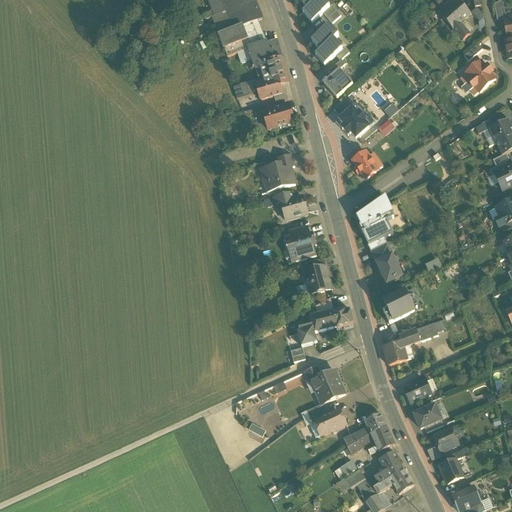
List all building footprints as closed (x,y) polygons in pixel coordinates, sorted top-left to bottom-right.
[(223,24),(227,34),(243,28),(258,22),(262,21),(262,20),(263,20),(254,0),(207,0),(213,12),(215,17),(227,13),(230,21),(229,22),(223,24)] [(299,0),(299,1),(308,11),(320,0),(299,0)] [(312,25),(323,15),(330,9),(321,0),(320,0),(308,11),(303,15),(312,25)] [(495,5),(498,22),(505,21),(505,19),(507,19),(503,1),(495,5)] [(441,18),(451,29),(457,24),(463,19),(465,18),(455,6),(441,18)] [(323,15),(328,20),(337,12),(332,7),(330,9),(323,15)] [(468,17),(474,24),(480,18),(474,11),(468,17)] [(204,15),(206,21),(212,18),(215,17),(213,12),(204,15)] [(341,18),(337,12),(328,20),(332,26),(341,18)] [(212,18),(219,37),(227,34),(223,24),(229,22),(230,21),(227,13),(215,17),(212,18)] [(432,23),(427,17),(419,24),(424,30),(432,23)] [(473,30),(463,19),(457,24),(466,35),(473,30)] [(251,49),(267,44),(258,22),(243,28),(248,41),(251,49)] [(451,29),(462,42),(467,37),(466,35),(457,24),(451,29)] [(312,43),(320,53),(334,42),(339,38),(330,27),(312,43)] [(219,37),(224,50),(248,41),(243,28),(227,34),(219,37)] [(224,50),(228,59),(238,55),(249,51),(249,49),(251,49),(248,41),(224,50)] [(253,62),(256,70),(262,68),(262,70),(265,69),(265,68),(268,67),(267,65),(271,64),(270,61),(266,49),(278,45),(276,41),(267,44),(251,49),(249,49),(249,51),(253,62)] [(342,52),(334,42),(320,53),(316,57),(325,67),(336,58),(342,52)] [(464,57),(468,63),(482,51),(478,46),(464,57)] [(342,52),(336,58),(341,63),(342,62),(350,55),(345,50),(342,52)] [(241,66),(253,62),(249,51),(238,55),(241,66)] [(278,59),(270,61),(271,64),(267,65),(268,67),(275,90),(280,89),(289,86),(282,60),(279,61),(278,59)] [(328,74),(332,78),(340,71),(346,66),(342,62),(341,63),(328,74)] [(475,87),(480,93),(496,80),(491,75),(492,73),(487,67),(486,68),(481,63),(465,75),(470,81),(469,83),(474,89),(475,87)] [(275,90),(268,67),(265,68),(265,69),(262,70),(262,68),(256,70),(261,85),(257,86),(260,94),(271,91),(271,92),(275,91),(275,90)] [(348,78),(346,78),(340,71),(332,78),(324,85),(337,100),(353,87),(352,85),(352,82),(350,80),(348,78)] [(470,81),(465,75),(460,80),(464,86),(469,83),(470,81)] [(253,83),(247,85),(235,88),(239,101),(251,97),(248,88),(254,86),(253,83)] [(466,95),(470,92),(474,89),(469,83),(464,86),(461,89),(466,95)] [(273,98),(275,105),(293,100),(289,86),(280,89),(282,96),(273,98)] [(474,98),(480,93),(475,87),(474,89),(470,92),(474,98)] [(275,91),(271,92),(273,98),(282,96),(280,89),(275,90),(275,91)] [(262,102),(273,98),(271,92),(271,91),(260,94),(262,102)] [(334,111),(342,120),(353,111),(356,108),(348,99),(334,111)] [(277,111),(275,105),(258,110),(260,117),(264,115),(264,114),(277,111)] [(359,105),(356,108),(353,111),(358,116),(359,115),(365,122),(364,123),(369,129),(375,124),(370,118),(371,117),(365,110),(364,111),(359,105)] [(393,106),(385,113),(390,119),(398,112),(393,106)] [(264,115),(269,132),(291,125),(289,118),(292,117),(289,107),(277,111),(264,114),(264,115)] [(342,120),(340,122),(345,128),(344,129),(350,136),(351,135),(356,140),(369,129),(364,123),(365,122),(359,115),(358,116),(353,111),(342,120)] [(496,118),(499,123),(508,119),(506,113),(496,118)] [(475,130),(478,136),(483,134),(489,131),(489,130),(493,128),(490,120),(475,130)] [(489,131),(496,145),(511,137),(511,127),(509,121),(493,128),(489,130),(489,131)] [(395,130),(389,122),(378,131),(385,139),(395,130)] [(489,131),(483,134),(490,148),(496,145),(489,131)] [(511,153),(511,137),(496,145),(502,157),(502,158),(507,156),(511,153)] [(359,151),(350,157),(354,163),(362,157),(359,151)] [(354,163),(353,163),(357,169),(361,174),(366,181),(378,173),(378,172),(369,159),(366,154),(362,157),(354,163)] [(374,155),(369,159),(378,172),(383,168),(374,155)] [(493,162),(496,168),(506,163),(510,162),(507,156),(502,158),(502,157),(493,162)] [(284,165),(285,172),(292,170),(294,169),(291,157),(278,160),(279,166),(280,166),(284,165)] [(508,169),(506,163),(496,168),(490,171),(492,177),(497,175),(497,174),(508,169)] [(267,180),(271,193),(296,187),(292,170),(285,172),(284,165),(280,166),(279,166),(262,170),(264,181),(267,180)] [(499,184),(503,193),(511,188),(511,167),(508,169),(497,174),(497,175),(501,183),(499,184)] [(497,175),(492,177),(488,179),(491,188),(499,184),(501,183),(497,175)] [(511,194),(503,199),(506,204),(511,201),(511,194)] [(277,207),(277,208),(282,206),(282,205),(294,202),(292,195),(275,199),(277,207)] [(277,207),(275,199),(264,202),(266,210),(277,207)] [(286,222),(286,224),(308,218),(303,199),(294,202),(282,205),(282,206),(285,205),(290,221),(286,222)] [(362,234),(369,247),(385,240),(394,235),(387,223),(395,219),(392,213),(386,200),(358,219),(361,224),(365,233),(362,234)] [(495,221),(499,229),(500,228),(511,222),(511,201),(506,204),(496,209),(500,219),(495,221)] [(500,219),(496,209),(489,213),(493,222),(495,221),(500,219)] [(511,222),(500,228),(503,234),(511,229),(511,222)] [(299,237),(300,241),(310,238),(307,229),(287,234),(288,239),(299,237)] [(294,255),(296,263),(316,258),(314,249),(317,248),(314,237),(310,238),(300,241),(299,237),(288,239),(284,240),(287,251),(294,249),(295,255),(294,255)] [(369,247),(371,253),(387,246),(387,245),(385,240),(369,247)] [(371,253),(377,264),(392,257),(387,246),(371,253)] [(377,264),(387,286),(402,278),(395,262),(392,257),(377,264)] [(395,262),(402,278),(410,274),(402,258),(395,262)] [(301,268),(303,275),(306,274),(325,269),(326,269),(324,262),(301,268)] [(427,268),(430,273),(441,268),(438,263),(427,268)] [(309,287),(307,288),(296,291),(299,300),(309,297),(311,296),(331,291),(329,281),(328,281),(325,269),(306,274),(309,287)] [(383,312),(390,325),(414,313),(405,293),(385,303),(388,310),(383,312)] [(318,316),(333,312),(331,300),(316,308),(318,316)] [(350,311),(334,315),(336,329),(353,324),(350,311)] [(310,318),(311,319),(312,326),(315,335),(336,329),(334,315),(333,312),(318,316),(310,318)] [(296,337),(298,336),(297,333),(299,332),(299,329),(312,326),(311,319),(305,320),(306,323),(294,326),(296,337)] [(445,322),(437,325),(441,334),(449,332),(445,322)] [(437,325),(415,333),(420,344),(441,336),(441,334),(437,325)] [(315,335),(312,326),(299,329),(299,332),(297,333),(298,336),(302,348),(317,344),(315,335)] [(415,333),(410,335),(415,346),(420,344),(415,333)] [(411,347),(415,346),(410,335),(400,339),(402,344),(404,350),(411,347)] [(384,349),(389,367),(408,362),(404,350),(402,344),(384,349)] [(404,350),(408,362),(414,360),(411,347),(404,350)] [(291,353),(294,365),(306,362),(303,350),(291,353)] [(305,375),(310,386),(312,385),(311,383),(322,379),(317,369),(305,375)] [(319,393),(325,406),(346,397),(339,381),(337,381),(334,374),(335,373),(322,379),(311,383),(312,385),(316,394),(319,393)] [(412,383),(414,388),(426,383),(424,378),(412,383)] [(427,384),(431,395),(438,392),(433,381),(427,384)] [(404,392),(410,406),(432,396),(431,395),(427,384),(426,383),(414,388),(404,392)] [(284,384),(274,389),(277,396),(287,391),(284,384)] [(323,407),(325,406),(319,393),(316,394),(322,407),(323,407)] [(496,403),(493,395),(487,398),(490,406),(496,403)] [(422,408),(424,413),(435,408),(433,403),(422,408)] [(443,406),(435,409),(441,422),(449,419),(443,406)] [(322,407),(307,413),(310,419),(326,412),(323,407),(322,407)] [(415,417),(421,431),(425,430),(441,422),(435,409),(435,408),(424,413),(415,417)] [(326,412),(310,419),(312,424),(312,426),(317,423),(328,418),(326,412)] [(304,422),(310,419),(307,413),(301,416),(304,422)] [(317,423),(324,437),(332,434),(332,435),(334,436),(337,434),(338,432),(337,431),(346,427),(342,418),(340,419),(338,413),(328,418),(317,423)] [(365,423),(368,430),(371,436),(387,429),(381,416),(365,423)] [(502,426),(500,420),(492,421),(494,428),(502,426)] [(425,430),(427,435),(444,428),(441,422),(425,430)] [(318,440),(324,437),(317,423),(312,426),(312,424),(311,425),(311,426),(310,427),(316,439),(318,440)] [(252,426),(249,432),(263,440),(266,433),(252,426)] [(395,447),(387,429),(371,436),(374,443),(375,445),(378,452),(379,454),(395,447)] [(361,442),(371,436),(368,430),(358,435),(361,442)] [(438,448),(441,455),(451,451),(454,451),(456,450),(457,448),(459,447),(452,431),(434,439),(438,448)] [(344,441),(348,450),(361,442),(358,435),(344,441)] [(348,450),(352,457),(374,443),(371,436),(361,442),(348,450)] [(371,456),(378,452),(375,445),(368,449),(371,456)] [(428,452),(432,463),(442,459),(441,455),(438,448),(428,452)] [(446,459),(449,465),(456,461),(456,462),(465,458),(463,452),(446,459)] [(386,474),(390,480),(404,471),(395,455),(380,463),(386,474)] [(511,466),(509,456),(501,458),(503,467),(511,466)] [(440,469),(448,487),(464,480),(456,462),(456,461),(449,465),(440,469)] [(345,479),(355,472),(351,467),(353,465),(352,463),(349,464),(340,470),(345,479)] [(413,487),(404,471),(390,480),(381,486),(375,489),(380,497),(383,495),(394,488),(399,496),(413,487)] [(360,473),(347,482),(351,489),(352,491),(358,488),(360,491),(368,486),(360,473)] [(386,474),(377,479),(381,486),(390,480),(386,474)] [(360,491),(364,497),(375,489),(381,486),(377,479),(368,486),(360,491)] [(347,482),(346,480),(339,484),(345,493),(351,489),(347,482)] [(364,497),(369,504),(378,499),(380,497),(375,489),(364,497)] [(453,498),(458,511),(464,511),(465,511),(481,505),(480,504),(474,489),(453,498)] [(392,507),(383,495),(380,497),(378,499),(385,511),(388,510),(392,507)] [(384,511),(385,511),(378,499),(369,504),(372,511),(373,511),(384,511)] [(406,511),(410,510),(403,500),(392,507),(388,510),(389,511),(406,511)] [(489,501),(482,504),(485,511),(488,511),(493,510),(489,501)]
